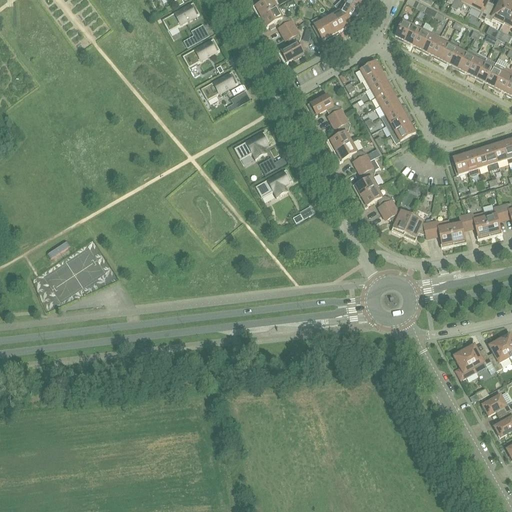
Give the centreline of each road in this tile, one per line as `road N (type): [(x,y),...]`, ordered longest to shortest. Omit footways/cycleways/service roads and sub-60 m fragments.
road 1 (tertiary): [(0,356),(374,308)]
road 2 (tertiary): [(372,298),(0,342)]
road 3 (residential): [(511,126),(438,143),(375,37)]
road 4 (residential): [(507,511),(411,339)]
road 5 (residential): [(365,262),(278,102)]
road 6 (residential): [(365,262),(382,255),(441,265),(511,247)]
